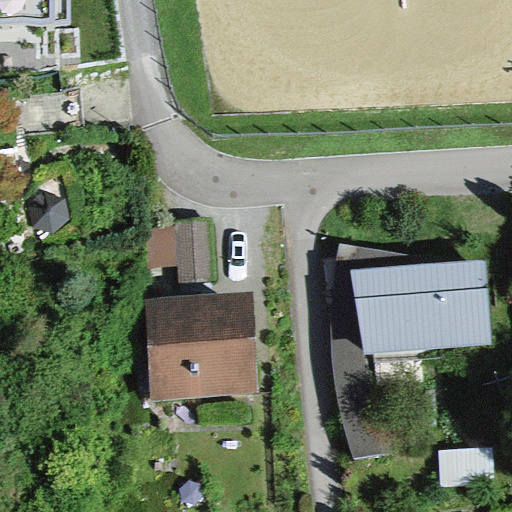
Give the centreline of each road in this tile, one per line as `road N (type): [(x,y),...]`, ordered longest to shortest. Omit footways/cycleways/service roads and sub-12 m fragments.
road 1 (residential): [(294,181),(307,511)]
road 2 (residential): [(131,0),(148,123),(195,174),(294,181)]
road 3 (residential): [(294,181),(511,167)]
